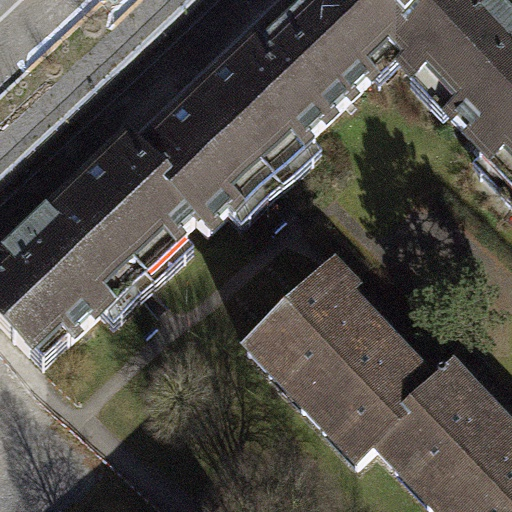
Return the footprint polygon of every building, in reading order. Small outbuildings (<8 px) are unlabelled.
[(419,77),(451,111),(511,51),(511,45),(477,10),(463,23),(441,0),(318,0),(257,59),(321,125),(387,62),(410,86),(419,77)] [(511,51),(451,111),(442,119),(511,191),(511,51)] [(250,52),(132,164),(192,226),(203,237),(321,125),(257,59),(250,52)] [(0,269),(4,274),(0,277),(0,337),(22,360),(47,336),(61,351),(192,226),(132,164),(120,151),(0,265),(0,269)] [(312,285),(239,357),(353,473),(368,458),(426,402),(312,285)] [(368,458),(420,511),(511,511),(511,455),(443,385),(426,402),(368,458)]
